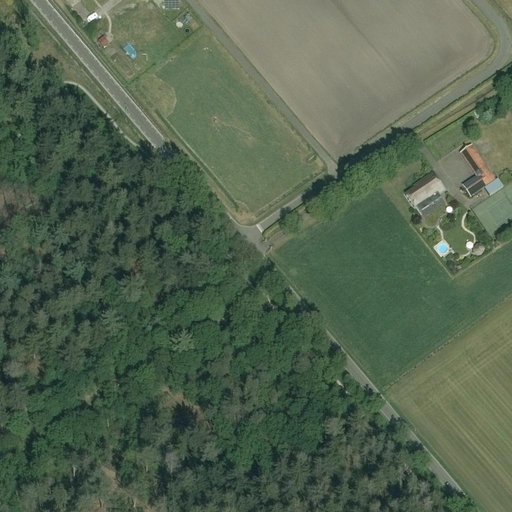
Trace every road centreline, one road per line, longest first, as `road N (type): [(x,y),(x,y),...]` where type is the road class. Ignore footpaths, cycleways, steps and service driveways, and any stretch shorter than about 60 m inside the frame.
road 1 (unclassified): [(477,0),(504,32),(499,62),(242,238)]
road 2 (unclassified): [(242,238),(471,511)]
road 3 (track): [(0,467),(279,281)]
road 4 (unclassified): [(39,0),(242,238)]
